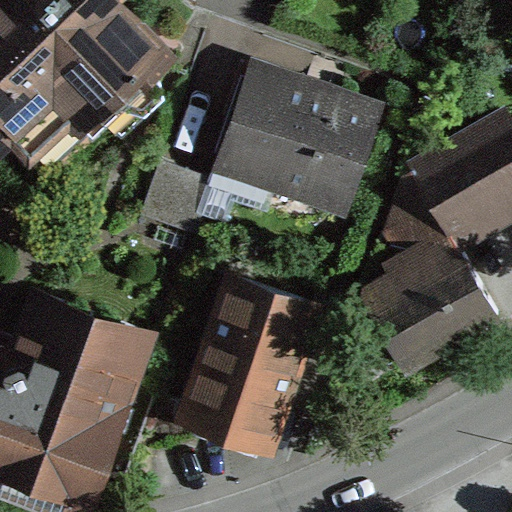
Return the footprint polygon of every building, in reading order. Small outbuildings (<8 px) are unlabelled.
[(0,0),(0,141),(14,128),(32,147),(88,95),(106,114),(129,94),(142,100),(154,88),(152,71),(170,55),(118,0),(0,0)] [(345,203),(379,103),(253,60),(219,160),(345,203)] [(511,114),(508,107),(415,160),(453,226),(511,192),(511,114)] [(161,156),(142,210),(195,229),(215,175),(161,156)] [(405,363),(499,309),(459,241),(365,295),(405,363)] [(313,298),(232,271),(189,399),(229,413),(227,418),(271,432),(299,346),(316,299),(313,298)] [(95,475),(150,329),(40,288),(21,337),(13,334),(0,340),(0,456),(58,478),(95,475)] [(341,297),(317,288),(313,298),(316,299),(299,346),(320,354),(341,297)]
